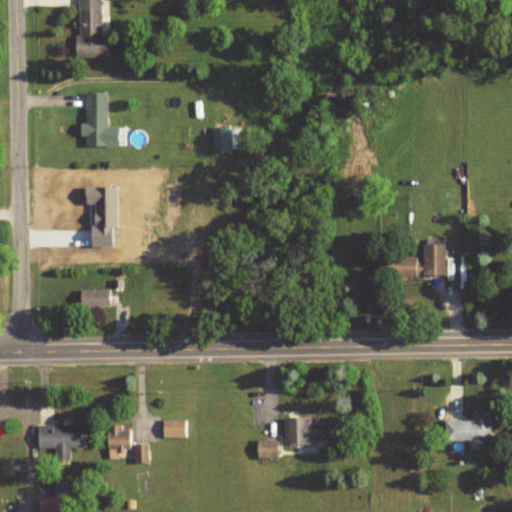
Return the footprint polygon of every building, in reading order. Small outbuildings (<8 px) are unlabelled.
[(77,0),(77,58),(104,58),(104,0),(77,0)] [(106,127),(106,93),(83,93),(83,147),(122,147),(122,127),(106,127)] [(211,154),(231,154),(231,127),(211,127),(211,154)] [(384,277),(445,277),(445,244),(424,244),(424,256),(384,256),(384,277)] [(136,279),(124,279),(124,292),(136,293),(136,279)] [(110,308),(110,291),(78,291),(78,308),(110,308)] [(491,410),(474,410),(474,420),(446,420),(446,441),(491,441),(491,410)] [(287,443),(340,443),(340,418),(287,418),(287,443)] [(186,420),(163,420),(163,437),(186,437),(186,420)] [(38,425),(38,449),(56,449),(56,461),(70,461),(70,448),(86,448),(86,425),(38,425)] [(107,425),(107,452),(131,452),(131,425),(107,425)] [(147,444),(135,444),(135,463),(147,463),(147,444)]
